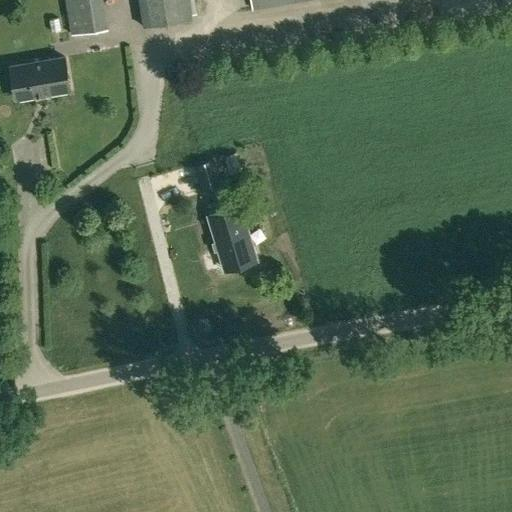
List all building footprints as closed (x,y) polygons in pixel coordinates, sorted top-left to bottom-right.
[(64,0),(70,34),(107,28),(102,0),(64,0)] [(139,0),(144,27),(192,18),(188,0),(139,0)] [(250,0),(252,9),(307,0),(250,0)] [(10,66),(16,98),(69,89),(64,57),(10,66)] [(43,107),(43,96),(22,97),(22,108),(43,107)] [(194,164),(202,192),(222,186),(214,158),(194,164)] [(209,215),(225,269),(257,259),(240,205),(209,215)]
